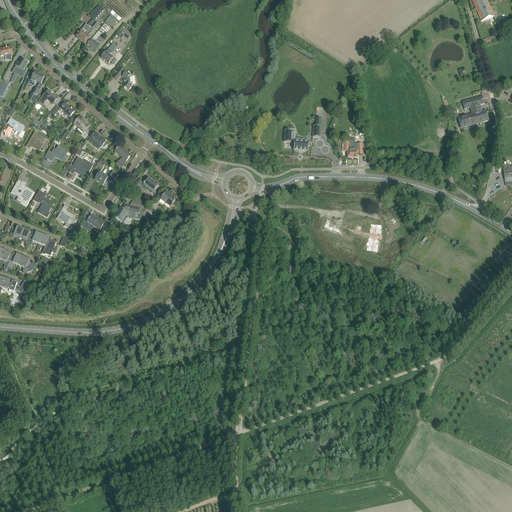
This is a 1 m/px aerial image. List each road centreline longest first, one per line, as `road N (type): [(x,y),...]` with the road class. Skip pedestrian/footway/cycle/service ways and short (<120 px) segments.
road 1 (unclassified): [(238,434),(447,357),(511,282)]
road 2 (secondary): [(0,326),(86,332),(145,320),(189,292),(224,244)]
road 3 (unclassified): [(23,511),(238,434)]
road 4 (unclassified): [(238,434),(264,229),(252,216)]
road 5 (residential): [(478,211),(496,132),(466,2)]
road 6 (residential): [(141,154),(13,34)]
road 7 (unclassified): [(252,216),(261,204),(373,215),(389,179)]
road 8 (tertiary): [(151,139),(45,52)]
